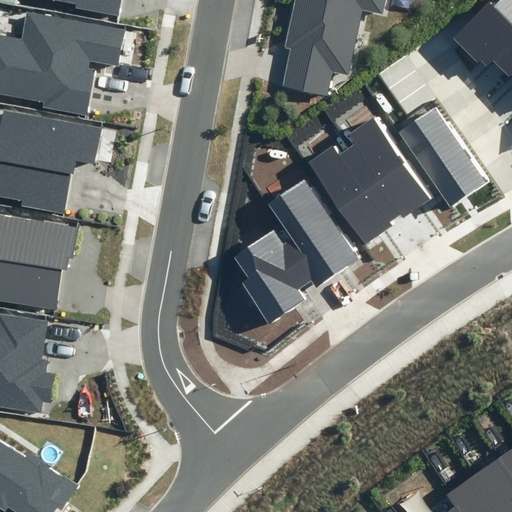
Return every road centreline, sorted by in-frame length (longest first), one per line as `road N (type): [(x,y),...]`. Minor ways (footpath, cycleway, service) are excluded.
road 1 (residential): [(232,450),(160,354),(160,316),(219,0)]
road 2 (tertiary): [(232,450),(511,249)]
